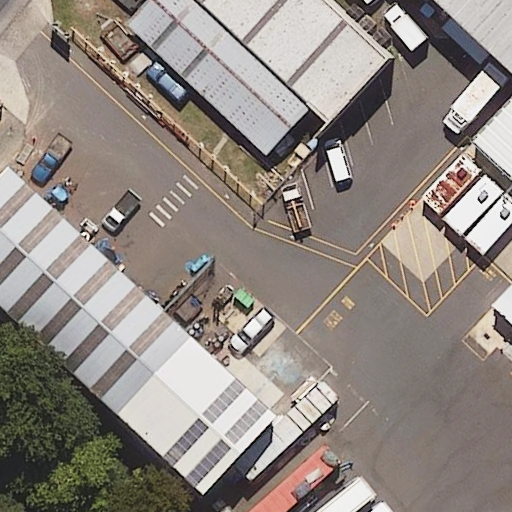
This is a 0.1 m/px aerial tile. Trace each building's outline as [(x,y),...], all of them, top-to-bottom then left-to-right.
[(270,156),(311,111),(190,0),(144,0),(124,22),(270,156)] [(395,56),(333,0),(190,0),(311,111),(329,127),(395,56)] [(511,0),(405,0),(511,98),(511,97),(511,0)] [(190,352),(3,181),(0,183),(0,327),(116,433),(190,352)] [(511,311),(500,325),(511,336),(511,311)] [(305,430),(214,511),(292,511),(340,470),(305,430)]
